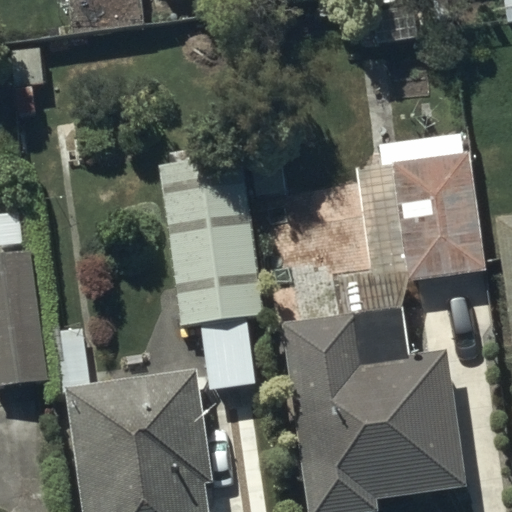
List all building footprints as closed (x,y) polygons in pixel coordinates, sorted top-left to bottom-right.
[(215,5),(214,0),(161,0),(163,12),(215,5)] [(346,333),(284,342),(303,511),(393,511),(463,504),(448,370),(408,374),(402,323),(410,294),(487,283),(470,168),(463,168),(460,148),(379,159),(382,182),(355,186),(370,289),(340,293),(346,333)] [(244,168),(160,179),(180,341),(201,338),(210,405),(258,399),(250,335),(264,333),(244,168)] [(511,235),(497,237),(511,348),(511,235)] [(30,256),(0,260),(0,389),(46,383),(30,256)] [(197,387),(70,403),(83,511),(204,511),(203,500),(211,499),(197,387)]
